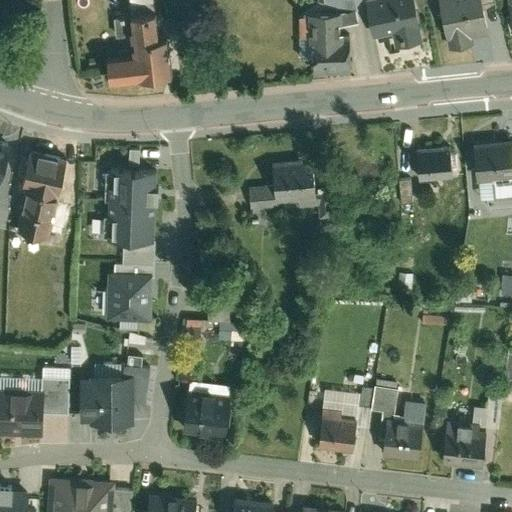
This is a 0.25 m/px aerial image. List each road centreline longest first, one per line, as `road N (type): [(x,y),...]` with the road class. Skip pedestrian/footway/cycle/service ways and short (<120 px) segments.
road 1 (residential): [(161,454),(511,498)]
road 2 (tertiary): [(511,87),(176,119)]
road 3 (residential): [(176,119),(183,227),(161,454)]
road 4 (residential): [(161,454),(0,461)]
road 5 (tertiary): [(176,119),(100,123),(43,113)]
